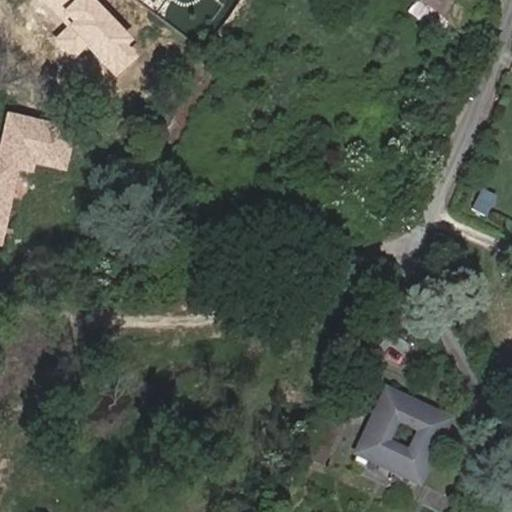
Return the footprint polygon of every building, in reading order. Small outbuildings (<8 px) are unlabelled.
[(448,23),(420,0),(418,0),(408,13),(437,37),(448,23)] [(461,0),(420,0),(448,23),(449,23),(461,0)] [(476,0),(461,0),(449,23),(461,33),(481,3),(476,0)] [(464,207),(479,211),(487,193),(474,187),(464,207)] [(419,486),(448,424),(385,395),(374,419),(379,421),(373,434),(368,432),(357,457),(419,486)] [(333,400),(306,461),(330,472),(358,411),(333,400)] [(374,419),(368,432),(373,434),(379,421),(374,419)]
